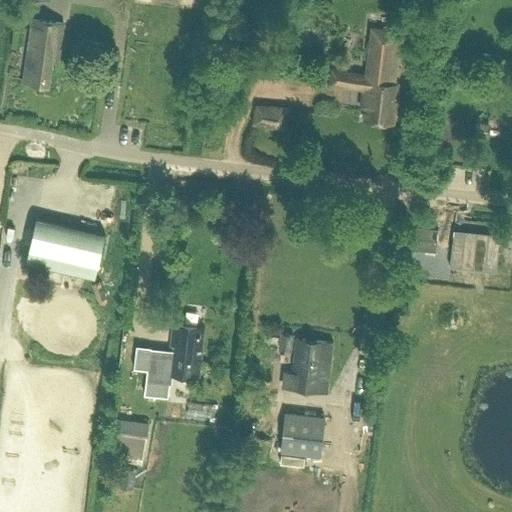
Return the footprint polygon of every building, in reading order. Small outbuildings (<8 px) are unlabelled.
[(57,62),(63,22),(33,17),(23,81),(49,85),(52,61),(57,62)] [(393,79),(399,31),(372,28),(368,68),(371,68),(371,75),(333,71),(332,83),(365,88),(363,105),(366,105),(365,117),(394,120),(399,80),(393,79)] [(243,74),(244,63),(231,62),(230,72),(243,74)] [(283,130),(285,129),(285,127),(288,105),(286,104),(262,101),(258,101),(255,101),(251,123),(251,124),(283,130)] [(200,114),(199,139),(212,139),(212,114),(200,114)] [(95,276),(105,233),(36,218),(26,260),(95,276)] [(413,224),(411,248),(435,251),(437,227),(413,224)] [(499,234),(454,228),(449,266),(495,271),(499,234)] [(198,374),(204,326),(173,322),(169,356),(150,353),(151,347),(126,344),(123,368),(147,371),(146,380),(170,382),(171,371),(198,374)] [(327,391),(332,341),(296,337),(292,371),(286,371),(284,387),(327,391)] [(320,455),(324,415),(286,411),(281,451),(320,455)] [(143,455),(147,435),(115,430),(114,430),(111,449),(143,455)] [(124,467),(122,481),(134,483),(136,469),(124,467)]
